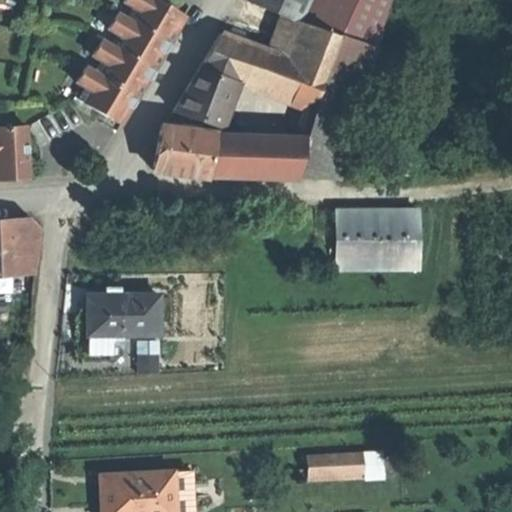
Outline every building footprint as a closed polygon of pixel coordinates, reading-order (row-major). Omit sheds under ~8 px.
[(183,19),(151,0),(122,0),(120,4),(128,8),(122,19),(114,15),(105,30),(113,34),(107,45),(98,40),(89,56),(97,61),(91,72),(83,67),(73,84),(81,89),(74,100),(97,114),(119,126),(143,85),(160,57),(183,19)] [(250,0),(300,21),(308,0),(250,0)] [(368,0),(324,0),(324,1),(361,17),(368,0)] [(351,40),(299,22),(287,56),(339,75),(351,40)] [(339,75),(287,56),(220,34),(200,67),(236,79),(236,81),(311,108),(339,75)] [(188,88),(175,110),(219,126),(236,81),(236,79),(200,67),(188,88)] [(339,75),(311,108),(304,138),(297,175),(341,176),(367,84),(339,75)] [(0,178),(29,178),(27,123),(0,123),(0,178)] [(217,134),(163,125),(161,128),(154,170),(198,174),(208,174),(217,134)] [(304,138),(217,134),(208,174),(198,174),(209,176),(210,174),(297,175),(304,138)] [(417,208),(338,209),(339,271),(418,270),(417,208)] [(28,222),(17,223),(21,255),(36,255),(39,232),(28,222)] [(10,223),(0,223),(0,277),(12,277),(11,255),(10,223)] [(17,223),(10,223),(11,255),(21,255),(17,223)] [(11,255),(12,277),(33,276),(36,255),(21,255),(11,255)] [(119,294),(87,294),(88,335),(116,335),(158,335),(157,293),(119,294)] [(88,335),(88,354),(116,354),(116,335),(88,335)] [(138,369),(159,369),(158,337),(138,337),(138,369)] [(361,452),(307,455),(308,478),(363,475),(361,452)] [(170,511),(169,474),(128,476),(128,484),(101,485),(101,511),(170,511)] [(169,474),(170,511),(188,511),(188,474),(169,474)] [(113,476),(100,477),(101,485),(128,484),(128,476),(113,476)]
